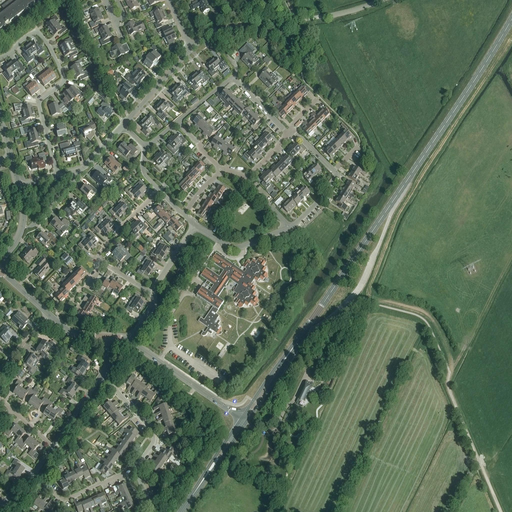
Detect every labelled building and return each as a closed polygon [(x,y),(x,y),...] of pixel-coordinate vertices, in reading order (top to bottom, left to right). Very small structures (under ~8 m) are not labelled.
[(0,29),(5,25),(4,24),(9,21),(9,22),(34,3),(32,0),(19,0),(18,0),(10,0),(0,8),(4,12),(0,14),(0,29)] [(125,0),(128,5),(128,4),(131,11),(139,7),(135,0),(125,0)] [(199,0),(192,4),(193,5),(191,7),(193,11),(200,7),(203,13),(210,10),(205,0),(199,0)] [(91,15),(92,18),(101,14),(100,12),(99,12),(98,9),(92,11),(90,9),(84,12),(86,17),(91,15)] [(166,15),(163,10),(161,11),(160,9),(150,13),(152,18),(154,17),(156,20),(166,15)] [(102,17),(101,14),(92,18),(94,22),(89,24),(91,29),(98,25),(97,23),(103,20),(102,17)] [(156,20),(157,23),(155,25),(157,29),(162,27),(161,24),(168,21),(166,15),(156,20)] [(46,26),(50,31),(58,25),(55,22),(58,20),(55,16),(49,20),(51,22),(46,26)] [(134,23),(126,26),(131,35),(134,34),(134,35),(145,29),(142,22),(135,25),(134,23)] [(61,30),(58,25),(50,31),(53,36),(59,32),(61,35),(67,30),(65,27),(61,30)] [(99,33),(101,36),(110,32),(107,27),(102,29),(101,26),(94,29),(96,34),(99,33)] [(165,38),(174,34),(171,28),(165,31),(164,28),(158,31),(159,34),(163,32),(165,38)] [(112,38),(110,32),(101,36),(102,40),(100,41),(102,46),(112,42),(110,39),(112,38)] [(175,40),(177,39),(174,34),(165,38),(164,39),(168,47),(176,43),(175,40)] [(60,47),(62,52),(71,48),(70,45),(73,43),(70,38),(65,41),(66,44),(60,47)] [(27,46),(34,54),(37,52),(39,55),(44,51),(39,45),(37,47),(32,42),(27,46)] [(255,51),(248,43),(239,52),(244,57),(241,60),(246,65),(255,56),(253,54),(255,51)] [(114,50),(110,52),(112,57),(116,55),(118,58),(125,54),(130,51),(128,47),(123,49),(121,45),(113,48),(114,50)] [(31,57),(34,54),(27,46),(22,50),(26,55),(24,57),(28,63),(33,60),(31,57)] [(72,50),(71,48),(62,52),(65,57),(71,54),(72,57),(78,54),(75,49),(72,50)] [(157,64),(159,62),(158,61),(161,57),(155,52),(151,55),(150,54),(148,57),(157,64)] [(255,56),(246,65),(250,69),(255,64),(257,67),(261,62),(255,56)] [(155,67),(157,64),(148,57),(146,59),(147,60),(144,64),(150,69),(154,66),(155,67)] [(215,58),(211,62),(217,69),(220,67),(223,71),(227,67),(221,59),(218,61),(215,58)] [(70,68),(73,73),(81,69),(80,66),(81,66),(81,65),(81,64),(81,63),(82,63),(80,60),(75,63),(76,65),(70,68)] [(24,70),(20,64),(17,66),(13,61),(8,65),(14,73),(17,71),(20,74),(24,70)] [(217,69),(211,62),(206,65),(210,70),(208,72),(212,77),(214,75),(212,73),(217,69)] [(135,74),(142,81),(147,76),(141,72),(144,69),(138,64),(134,69),(137,71),(135,74)] [(14,73),(8,65),(3,69),(7,74),(4,76),(9,82),(14,78),(11,75),(14,73)] [(263,83),(270,76),(266,71),(268,69),(266,67),(262,72),(264,74),(259,78),(263,83)] [(115,74),(112,68),(106,71),(109,77),(115,74)] [(81,69),(73,73),(75,79),(81,76),(83,80),(89,76),(87,71),(83,73),(81,69)] [(56,78),(49,70),(45,73),(52,81),(56,78)] [(194,76),(200,83),(202,86),(207,82),(209,80),(205,75),(203,77),(199,72),(194,76)] [(42,76),(48,84),(52,81),(45,73),(42,76)] [(138,85),(142,81),(135,74),(132,77),(129,74),(125,79),(131,84),(133,81),(138,85)] [(272,74),(270,76),(263,83),(270,89),(279,80),(272,74)] [(42,76),(38,79),(44,87),(48,84),(42,76)] [(200,83),(194,76),(189,79),(193,85),(191,86),(195,91),(199,88),(200,86),(198,85),(200,83)] [(31,97),(35,94),(29,85),(27,83),(27,82),(23,86),(25,89),(31,97)] [(33,82),(29,85),(35,94),(39,90),(35,85),(33,82)] [(121,85),(116,91),(121,95),(119,97),(123,100),(125,99),(126,99),(135,89),(127,82),(122,86),(121,85)] [(99,88),(97,91),(99,93),(105,99),(108,96),(106,94),(109,90),(102,84),(99,88)] [(178,84),(174,88),(181,95),(183,93),(186,95),(188,93),(188,94),(190,92),(184,86),(182,88),(178,84)] [(294,89),(303,98),(308,93),(300,86),(298,88),(295,86),(293,87),(294,89)] [(73,87),(68,91),(74,99),(79,96),(81,98),(83,96),(79,91),(77,93),(73,87)] [(180,100),(178,98),(181,95),(174,88),(169,93),(174,97),(172,99),(177,104),(179,102),(178,101),(180,100)] [(299,102),(303,98),(294,89),(293,90),(296,94),(293,96),(299,102)] [(220,100),(223,102),(232,92),(230,91),(229,92),(226,90),(223,93),(221,91),(216,96),(220,100)] [(67,104),(74,99),(68,91),(63,95),(66,99),(62,101),(63,103),(67,108),(69,107),(67,104)] [(234,94),(232,92),(223,102),(225,104),(223,106),(225,108),(235,98),(232,96),(234,94)] [(299,102),(293,96),(291,94),(289,96),(288,95),(286,97),(295,106),(299,102)] [(291,111),(295,106),(286,97),(284,99),(287,102),(285,105),(291,111)] [(230,106),(233,108),(240,101),(238,99),(237,100),(235,98),(225,108),(227,109),(230,106)] [(163,100),(158,104),(165,111),(170,107),(172,109),(174,107),(169,102),(167,104),(163,100)] [(110,106),(104,101),(100,106),(102,107),(100,109),(100,108),(97,112),(103,117),(105,114),(109,118),(113,113),(108,108),(110,106)] [(232,113),(233,115),(242,106),(240,104),(242,102),(240,101),(233,108),(235,110),(232,113)] [(22,111),(23,115),(33,112),(31,106),(25,108),(24,104),(15,105),(17,113),(22,111)] [(57,104),(49,106),(50,110),(52,116),(60,114),(64,113),(68,111),(66,109),(62,104),(59,106),(59,107),(58,108),(57,104)] [(164,113),(165,111),(158,104),(154,109),(159,113),(157,115),(163,121),(167,117),(164,113)] [(287,115),(291,111),(285,105),(282,107),(279,104),(277,106),(287,115)] [(242,115),(248,109),(246,107),(245,109),(242,106),(233,115),(235,117),(238,114),(241,116),(242,115)] [(282,119),(287,115),(277,106),(276,107),(279,111),(276,113),(282,119)] [(325,119),(330,115),(327,112),(325,110),(321,106),(319,107),(322,111),(319,113),(325,119)] [(242,115),(241,116),(243,118),(241,120),(243,122),(252,113),(250,110),(251,109),(250,107),(248,109),(242,115)] [(34,118),(33,112),(23,115),(24,119),(20,120),(21,125),(29,123),(28,120),(34,118)] [(196,128),(203,121),(206,118),(199,112),(195,117),(197,119),(193,122),(196,125),(194,127),(196,128)] [(319,113),(317,116),(314,112),(312,114),(321,123),(325,119),(319,113)] [(248,120),(250,123),(258,115),(256,114),(254,115),(252,113),(243,122),(245,123),(248,120)] [(309,120),(311,122),(317,127),(321,123),(312,114),(310,116),(312,117),(309,120)] [(259,117),(258,115),(250,123),(252,125),(250,127),(254,131),(259,127),(256,125),(260,121),(258,118),(259,117)] [(147,116),(143,120),(150,127),(154,123),(158,126),(160,124),(154,118),(152,120),(147,116)] [(148,134),(146,132),(150,127),(143,120),(139,125),(144,129),(142,131),(146,136),(148,134)] [(199,128),(202,131),(211,121),(209,120),(206,123),(203,121),(196,128),(198,130),(199,128)] [(211,129),(213,127),(211,125),(212,123),(211,122),(211,121),(202,131),(204,133),(202,134),(204,136),(211,129)] [(302,121),(300,123),(304,126),(302,127),(304,129),(302,130),(308,136),(313,132),(304,123),(302,121)] [(311,122),(308,124),(305,121),(304,123),(313,132),(317,127),(311,122)] [(93,122),(83,127),(85,130),(82,132),(85,138),(86,138),(90,141),(94,136),(92,131),(96,129),(93,122)] [(62,123),(56,125),(57,130),(56,131),(57,137),(67,135),(65,128),(64,129),(62,123)] [(342,135),(347,141),(349,139),(352,137),(346,131),(348,129),(347,128),(343,124),(341,126),(343,128),(341,129),(344,133),(342,135)] [(217,128),(216,129),(213,127),(211,129),(204,136),(206,138),(207,136),(210,139),(219,129),(217,128)] [(28,134),(29,138),(39,135),(37,129),(31,131),(30,128),(23,130),(25,135),(28,134)] [(265,135),(263,137),(270,145),(272,143),(270,142),(273,139),(269,136),(271,133),(267,129),(263,133),(265,135)] [(213,148),(215,149),(221,140),(218,139),(221,135),(218,133),(214,140),(211,144),(214,146),(213,148)] [(346,142),(347,141),(342,135),(339,138),(336,134),(334,136),(343,145),(346,142)] [(26,143),(28,149),(35,147),(34,143),(41,142),(39,135),(29,138),(30,142),(26,143)] [(172,137),(171,138),(178,146),(181,148),(183,146),(187,141),(182,137),(180,139),(176,136),(174,138),(172,137)] [(343,145),(334,136),(333,138),(334,139),(331,142),(333,144),(339,149),(340,148),(341,148),(343,145)] [(257,137),(255,138),(264,147),(267,145),(268,147),(270,145),(263,137),(260,140),(257,137)] [(169,145),(167,147),(170,150),(174,154),(178,150),(181,148),(178,146),(171,138),(169,140),(171,142),(168,144),(169,145)] [(221,140),(215,149),(217,150),(218,149),(221,150),(228,140),(227,139),(226,138),(224,142),(221,140)] [(262,150),(264,147),(255,138),(254,140),(257,143),(255,145),(262,153),(264,151),(262,150)] [(223,154),(225,155),(230,147),(228,145),(230,141),(228,140),(221,150),(224,152),(223,154)] [(64,152),(65,155),(66,155),(67,159),(72,157),(69,147),(68,141),(59,143),(61,150),(62,149),(63,152),(64,152)] [(69,147),(72,157),(77,156),(76,152),(82,151),(79,142),(73,143),(74,146),(69,147)] [(128,147),(123,143),(117,149),(125,157),(129,153),(133,156),(137,151),(130,145),(128,147)] [(337,151),(339,149),(333,144),(331,146),(327,143),(326,145),(335,154),(338,151),(337,151)] [(254,149),(252,151),(260,159),(261,157),(260,155),(262,153),(255,145),(253,144),(251,146),(254,149)] [(290,147),(297,155),(299,152),(301,154),(306,150),(301,146),(299,148),(295,144),(293,147),(291,145),(290,147)] [(332,156),(335,154),(326,145),(324,146),(325,147),(322,150),(330,158),(332,156)] [(230,147),(225,155),(227,157),(228,155),(231,157),(234,153),(236,154),(240,149),(235,146),(233,148),(230,147)] [(295,157),(297,155),(290,147),(288,149),(290,150),(287,153),(290,156),(288,158),(293,163),(297,159),(295,157)] [(258,160),(260,159),(252,151),(250,153),(248,151),(244,155),(248,160),(250,158),(254,161),(256,159),(258,160)] [(36,160),(38,169),(38,170),(39,170),(44,169),(42,161),(46,160),(44,153),(38,155),(40,159),(36,160)] [(158,154),(156,155),(168,167),(168,163),(172,158),(168,154),(165,156),(162,153),(159,155),(158,154)] [(164,167),(168,167),(156,155),(154,157),(156,159),(154,161),(157,165),(155,167),(160,171),(164,167)] [(32,171),(38,169),(36,160),(36,159),(35,159),(32,160),(31,157),(25,158),(27,164),(30,163),(32,171)] [(110,157),(105,164),(109,167),(108,168),(111,170),(113,172),(119,165),(110,157)] [(288,158),(286,157),(284,159),(282,157),(281,159),(288,167),(290,164),(294,167),(296,166),(293,163),(288,158)] [(286,169),(288,167),(281,159),(279,161),(281,162),(278,165),(287,174),(289,172),(286,169)] [(203,168),(205,166),(201,162),(194,168),(200,174),(205,170),(203,168)] [(320,171),(321,170),(316,164),(313,167),(310,164),(308,165),(317,175),(320,172),(320,171)] [(276,167),(274,165),(273,167),(280,175),(282,172),(286,175),(287,174),(278,165),(276,167)] [(310,170),(307,173),(313,178),(314,177),(315,177),(317,175),(308,165),(306,167),(310,170)] [(196,178),(200,174),(194,168),(193,167),(190,169),(189,168),(187,169),(196,178)] [(280,175),(273,167),(271,169),(273,170),(270,173),(278,180),(279,182),(281,180),(278,177),(280,175)] [(352,173),(358,177),(360,174),(364,176),(367,171),(360,167),(359,170),(354,167),(352,170),(353,171),(352,173)] [(186,177),(187,178),(192,183),(196,178),(187,169),(185,171),(188,174),(186,177)] [(270,173),(269,171),(266,174),(265,172),(263,174),(271,181),(273,179),(276,182),(278,180),(270,173)] [(104,177),(98,172),(92,178),(101,186),(107,180),(110,183),(112,181),(106,175),(104,177)] [(311,180),(313,178),(307,173),(305,175),(301,172),(300,174),(309,183),(312,180),(311,180)] [(356,180),(358,177),(352,173),(351,174),(350,174),(348,177),(359,184),(360,182),(356,180)] [(268,183),(271,181),(263,174),(261,175),(263,177),(261,179),(264,183),(262,185),(266,190),(271,186),(268,183)] [(193,184),(192,183),(187,178),(185,180),(181,177),(181,178),(180,179),(189,188),(193,184)] [(181,184),(179,187),(185,192),(189,188),(180,179),(178,181),(181,184)] [(143,197),(145,195),(143,194),(146,191),(142,188),(144,186),(140,181),(136,185),(133,187),(136,190),(143,197)] [(346,187),(352,191),(354,188),(358,190),(359,188),(348,181),(346,185),(347,185),(346,187)] [(88,187),(85,185),(80,191),(87,197),(90,193),(93,195),(96,191),(90,185),(88,187)] [(222,195),(226,190),(219,185),(217,188),(213,186),(211,188),(222,195)] [(310,193),(305,187),(302,190),(299,187),(297,189),(306,198),(309,195),(308,195),(310,193)] [(350,194),(352,191),(346,187),(345,188),(344,188),(342,192),(353,198),(354,196),(350,194)] [(212,195),(217,199),(219,200),(222,195),(211,188),(210,190),(214,192),(212,195)] [(111,189),(105,196),(107,198),(113,191),(111,189)] [(294,194),(296,196),(301,202),(303,200),(306,198),(297,189),(295,190),(297,192),(294,194)] [(141,199),(143,197),(136,190),(133,192),(131,190),(127,194),(131,198),(134,196),(137,200),(140,197),(141,199)] [(352,200),(353,198),(342,192),(340,195),(339,197),(346,201),(348,198),(352,200)] [(217,199),(212,195),(210,194),(208,197),(204,195),(203,197),(214,204),(217,199)] [(296,196),(293,199),(290,195),(288,197),(291,199),(296,205),(298,206),(300,203),(301,202),(296,196)] [(203,197),(201,199),(205,201),(203,204),(210,209),(214,204),(203,197)] [(277,206),(283,200),(280,197),(274,204),(277,206)] [(344,204),(346,201),(339,197),(338,199),(338,198),(336,202),(340,204),(338,207),(345,211),(348,207),(344,204)] [(117,208),(125,215),(126,213),(125,212),(127,209),(124,206),(126,204),(122,199),(117,203),(120,205),(117,208)] [(296,205),(291,199),(288,202),(285,199),(283,200),(292,209),(295,207),(295,206),(296,205)] [(69,205),(76,212),(79,209),(82,212),(84,210),(86,207),(80,202),(78,200),(76,202),(73,200),(69,205)] [(283,200),(282,202),(285,205),(282,208),(288,213),(289,212),(290,212),(292,209),(283,200)] [(210,209),(203,204),(201,207),(198,205),(196,207),(207,214),(209,215),(212,210),(210,209)] [(71,217),(76,212),(69,205),(64,210),(63,209),(61,212),(68,218),(70,216),(71,217)] [(156,205),(151,209),(158,216),(164,210),(160,206),(158,208),(156,205)] [(195,209),(199,211),(197,214),(206,220),(209,215),(207,214),(196,207),(195,209)] [(123,217),(125,215),(117,208),(115,210),(113,208),(109,212),(113,216),(115,214),(119,218),(122,215),(123,217)] [(159,219),(157,222),(159,224),(168,215),(164,210),(158,216),(161,219),(160,220),(159,219)] [(172,219),(168,215),(159,224),(161,225),(164,222),(166,225),(168,224),(172,219)] [(107,216),(103,220),(102,219),(99,219),(98,220),(99,222),(110,232),(112,231),(110,229),(113,226),(109,223),(111,221),(107,216)] [(55,219),(50,224),(58,231),(56,234),(60,237),(68,228),(67,227),(70,225),(64,220),(61,223),(61,222),(60,223),(56,218),(55,219)] [(167,229),(169,231),(178,222),(173,218),(172,219),(168,224),(170,226),(169,227),(167,229)] [(109,234),(110,232),(99,222),(98,223),(98,225),(94,229),(99,233),(101,231),(104,235),(107,232),(109,234)] [(133,223),(132,224),(139,232),(141,234),(148,228),(143,223),(141,225),(137,222),(135,224),(133,223)] [(178,222),(169,231),(170,233),(173,230),(172,230),(173,229),(176,232),(182,226),(178,222)] [(132,228),(129,230),(133,234),(130,236),(135,240),(139,236),(137,234),(139,232),(132,224),(130,226),(132,228)] [(171,234),(168,231),(163,237),(165,240),(171,234)] [(42,232),(36,239),(44,246),(48,241),(51,244),(52,245),(53,246),(54,246),(55,246),(56,245),(59,242),(50,234),(48,237),(42,232)] [(94,249),(96,247),(94,245),(96,243),(93,239),(95,237),(91,233),(87,236),(86,236),(84,238),(94,249)] [(92,250),(94,249),(84,238),(82,240),(82,241),(78,245),(82,250),(85,247),(88,251),(91,249),(92,250)] [(158,251),(166,256),(168,254),(166,253),(168,250),(163,247),(165,245),(160,241),(157,246),(159,248),(158,251)] [(114,250),(115,251),(112,254),(114,256),(113,258),(114,260),(125,250),(123,248),(122,248),(118,244),(113,248),(114,249),(114,250)] [(27,249),(20,257),(27,263),(32,257),(33,258),(38,253),(33,248),(30,251),(27,249)] [(125,250),(114,260),(116,261),(118,260),(120,262),(124,259),(126,261),(130,257),(127,253),(127,252),(125,250)] [(199,267),(202,268),(213,251),(211,250),(199,267)] [(165,258),(166,256),(158,251),(156,253),(153,251),(150,256),(155,260),(157,257),(161,260),(163,257),(165,258)] [(222,330),(221,327),(218,325),(220,322),(217,319),(219,316),(216,314),(218,311),(224,302),(217,298),(230,280),(238,285),(236,288),(234,287),(233,289),(233,292),(237,294),(235,298),(238,300),(236,303),(239,305),(238,307),(240,308),(242,308),(245,305),(248,307),(250,303),(255,307),(258,306),(259,304),(257,303),(258,302),(258,299),(255,297),(257,293),(254,291),(256,288),(253,286),(254,284),(252,283),(254,280),(257,282),(260,279),(263,281),(265,278),(267,279),(268,277),(268,274),(264,272),(267,269),(263,267),(267,262),(266,259),(264,258),(263,259),(262,258),(259,259),(257,262),(253,260),(251,263),(248,261),(246,264),(244,263),(243,265),(243,267),(246,270),(244,273),(216,253),(211,262),(224,271),(219,277),(206,268),(200,276),(214,285),(209,292),(203,288),(197,296),(213,307),(204,320),(201,318),(199,322),(208,328),(205,333),(204,332),(201,335),(203,337),(206,336),(208,333),(211,335),(214,332),(219,335),(221,335),(223,333),(221,332),(222,330)] [(36,264),(39,267),(34,273),(41,279),(50,269),(45,264),(46,262),(42,258),(36,264)] [(153,273),(154,271),(152,269),(154,266),(150,264),(152,261),(146,258),(143,262),(141,265),(144,267),(153,273)] [(152,274),(153,273),(144,267),(142,269),(140,268),(137,273),(142,276),(144,273),(148,276),(150,273),(152,274)] [(85,272),(81,268),(74,274),(80,280),(85,276),(83,274),(85,272)] [(80,280),(74,274),(71,271),(69,273),(73,276),(70,278),(76,284),(80,280)] [(107,289),(109,287),(113,280),(114,278),(112,277),(110,281),(106,279),(102,286),(107,289)] [(61,278),(60,280),(64,284),(62,287),(63,288),(68,293),(72,289),(63,279),(61,278)] [(70,278),(68,281),(65,278),(63,279),(72,289),(76,284),(70,278)] [(109,287),(114,290),(121,280),(118,278),(116,282),(113,280),(109,287)] [(123,281),(121,280),(114,290),(119,294),(123,287),(120,285),(123,281)] [(68,293),(63,288),(60,290),(57,287),(55,289),(64,298),(69,294),(68,293)] [(55,289),(54,291),(57,294),(54,297),(60,303),(64,298),(55,289)] [(141,298),(136,294),(131,302),(142,309),(144,308),(142,306),(144,303),(139,301),(141,298)] [(84,299),(94,306),(98,301),(91,296),(89,299),(85,297),(84,299)] [(91,311),(94,306),(84,299),(82,301),(86,303),(84,306),(91,311)] [(141,311),(142,309),(131,302),(126,309),(131,313),(133,310),(137,313),(139,310),(141,311)] [(91,311),(84,306),(82,309),(77,306),(75,308),(86,315),(88,316),(91,311)] [(83,320),(86,315),(75,308),(74,310),(78,312),(76,315),(83,320)] [(11,321),(22,330),(27,324),(26,323),(28,320),(25,317),(19,311),(11,321)] [(1,330),(3,332),(0,335),(0,337),(6,343),(8,340),(9,340),(12,336),(8,332),(10,330),(5,325),(1,330)] [(43,340),(39,345),(46,350),(49,347),(53,350),(56,345),(50,342),(49,344),(43,340)] [(44,353),(46,350),(39,345),(36,351),(42,354),(40,357),(43,359),(46,361),(49,356),(44,353)] [(40,357),(37,355),(35,357),(30,354),(26,359),(33,363),(36,365),(38,362),(40,363),(43,359),(40,357)] [(81,363),(79,366),(85,371),(89,366),(86,363),(88,360),(84,358),(84,359),(79,356),(77,360),(81,363)] [(31,366),(33,363),(26,359),(23,364),(29,368),(27,370),(32,374),(35,369),(31,366)] [(79,366),(76,369),(72,367),(69,371),(78,377),(79,374),(82,376),(85,371),(79,366)] [(310,377),(316,379),(320,371),(314,368),(310,377)] [(20,370),(16,376),(20,379),(24,372),(20,370)] [(129,391),(131,387),(136,381),(131,377),(126,384),(129,386),(127,390),(129,391)] [(70,385),(68,388),(75,393),(79,388),(74,385),(76,383),(69,378),(66,382),(70,385)] [(308,382),(308,381),(306,380),(305,383),(306,383),(299,398),(297,403),(299,398),(301,399),(304,401),(304,400),(306,397),(311,386),(312,386),(313,383),(311,382),(311,384),(308,382)] [(17,388),(13,393),(18,397),(23,390),(20,388),(23,384),(18,381),(15,386),(17,388)] [(141,384),(136,381),(131,387),(134,390),(131,394),(133,395),(136,391),(141,384)] [(141,395),(145,387),(141,384),(136,391),(139,393),(136,397),(138,398),(141,395)] [(141,395),(146,398),(150,392),(147,389),(149,386),(148,384),(145,387),(141,395)] [(26,392),(23,390),(18,397),(23,400),(27,395),(30,396),(34,391),(29,388),(26,392)] [(28,404),(33,407),(38,400),(35,398),(38,393),(38,390),(35,388),(34,391),(30,396),(32,398),(28,404)] [(72,398),(75,393),(68,388),(66,391),(62,389),(59,393),(64,397),(66,395),(72,398)] [(153,394),(150,392),(146,398),(150,402),(158,392),(156,390),(153,394)] [(42,405),(45,407),(49,401),(44,398),(41,402),(38,400),(33,407),(38,411),(42,405)] [(44,414),(49,417),(53,410),(50,408),(53,404),(49,401),(45,407),(47,408),(44,414)] [(103,407),(107,412),(117,403),(116,402),(112,405),(109,402),(103,407)] [(107,412),(111,417),(117,411),(115,408),(119,405),(117,403),(107,412)] [(160,413),(168,410),(166,404),(153,408),(154,411),(159,409),(160,413)] [(56,407),(53,410),(49,417),(49,418),(48,418),(49,419),(50,420),(51,420),(51,419),(54,421),(58,415),(60,417),(64,411),(60,408),(59,409),(56,407)] [(111,417),(115,421),(122,416),(119,413),(122,410),(120,408),(117,411),(111,417)] [(161,415),(162,418),(170,416),(168,410),(160,413),(155,414),(156,416),(161,415)] [(124,419),(122,416),(115,421),(119,426),(128,417),(127,416),(124,419)] [(163,420),(164,424),(172,422),(170,416),(162,418),(157,420),(158,422),(163,420)] [(161,429),(162,431),(174,427),(172,422),(164,424),(165,428),(161,429)] [(15,435),(21,429),(16,425),(11,430),(9,428),(5,433),(9,436),(12,433),(15,435)] [(175,433),(174,427),(162,431),(162,433),(166,432),(168,435),(175,433)] [(126,429),(125,430),(135,438),(139,433),(132,428),(130,431),(126,429)] [(21,429),(15,435),(18,438),(15,442),(18,445),(23,440),(21,438),(25,433),(21,429)] [(132,443),(135,438),(125,430),(124,432),(127,434),(125,438),(132,443)] [(23,440),(18,445),(22,449),(26,445),(29,448),(34,441),(30,437),(25,442),(23,440)] [(128,448),(132,443),(125,438),(123,441),(119,439),(118,440),(122,443),(128,448)] [(34,441),(29,448),(32,450),(28,454),(32,458),(36,453),(34,451),(39,446),(34,441)] [(125,453),(128,448),(122,443),(119,446),(116,443),(115,445),(118,448),(125,453)] [(170,449),(168,452),(172,455),(174,457),(178,452),(168,445),(166,446),(170,449)] [(116,461),(120,456),(110,449),(109,448),(107,450),(112,453),(109,456),(116,461)] [(121,458),(125,453),(118,448),(116,451),(111,448),(110,449),(120,456),(121,458)] [(169,460),(172,455),(168,452),(162,448),(161,449),(164,452),(162,455),(167,459),(169,460)] [(116,461),(109,456),(105,453),(104,455),(108,458),(106,461),(113,466),(116,461)] [(167,459),(162,455),(161,454),(158,457),(154,454),(153,456),(157,459),(164,464),(167,459)] [(109,471),(113,466),(106,461),(102,458),(100,460),(105,463),(102,466),(109,471)] [(161,468),(164,464),(157,459),(155,462),(151,459),(150,461),(154,464),(161,468)] [(17,467),(14,470),(21,475),(25,470),(19,466),(20,463),(15,460),(14,461),(12,464),(17,467)] [(78,470),(74,472),(78,479),(81,477),(83,480),(85,479),(81,472),(79,469),(77,464),(75,465),(78,470)] [(157,474),(161,468),(154,464),(152,467),(147,464),(146,466),(157,474)] [(81,472),(83,476),(85,479),(90,477),(85,465),(83,466),(84,470),(81,472)] [(111,475),(113,473),(109,471),(102,466),(98,471),(105,475),(107,472),(111,475)] [(21,475),(14,470),(12,468),(10,472),(8,470),(5,475),(10,478),(12,476),(18,480),(21,475)] [(78,479),(74,472),(72,468),(71,469),(72,472),(69,474),(72,482),(78,479)] [(67,475),(63,477),(67,484),(72,482),(69,474),(67,470),(65,471),(67,475)] [(67,484),(63,477),(63,476),(61,477),(63,480),(59,482),(63,490),(68,487),(67,484)] [(115,496),(119,494),(127,490),(125,485),(117,488),(118,492),(114,493),(115,496)] [(127,490),(119,494),(121,497),(117,499),(118,501),(121,499),(129,496),(127,490)] [(33,505),(38,508),(43,501),(40,499),(42,496),(40,494),(33,505)] [(102,494),(97,496),(100,504),(104,502),(106,506),(108,505),(102,494)] [(97,496),(91,499),(95,506),(98,505),(101,510),(103,509),(100,504),(97,496)] [(119,505),(120,507),(132,501),(129,496),(121,499),(123,503),(119,505)] [(45,498),(43,501),(38,508),(43,511),(47,505),(45,503),(47,499),(45,498)] [(86,501),(89,509),(90,511),(92,511),(93,511),(91,508),(95,506),(91,499),(86,501)] [(43,511),(50,511),(51,511),(53,508),(49,506),(52,502),(50,500),(47,505),(43,511)] [(77,511),(80,511),(83,511),(80,504),(78,505),(78,504),(77,505),(75,501),(73,502),(77,511)] [(80,504),(83,511),(86,511),(86,510),(89,509),(86,501),(80,504)] [(134,507),(132,501),(120,507),(121,508),(125,507),(126,510),(134,507)]
